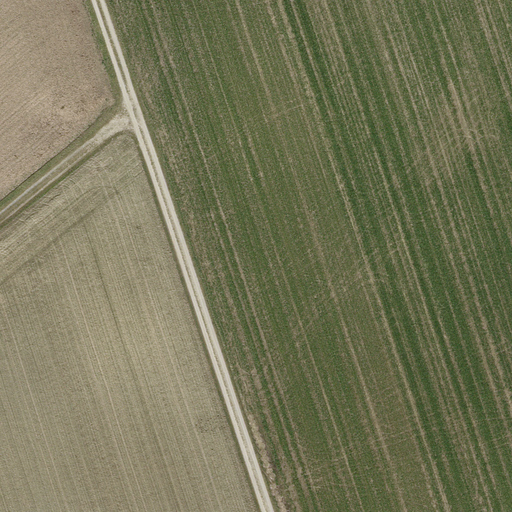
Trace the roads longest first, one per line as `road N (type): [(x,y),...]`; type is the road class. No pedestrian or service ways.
road 1 (track): [(97,0),(268,511)]
road 2 (track): [(134,111),(0,219)]
